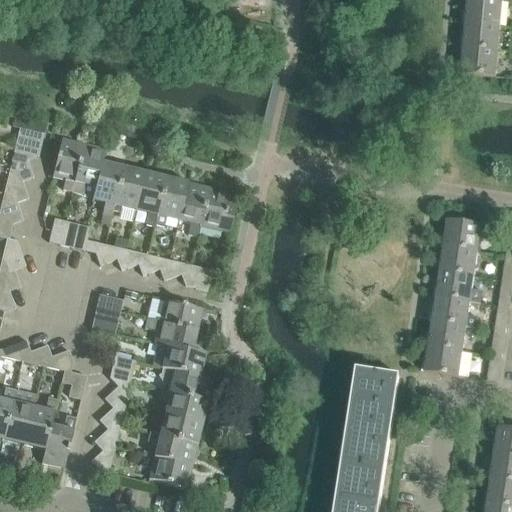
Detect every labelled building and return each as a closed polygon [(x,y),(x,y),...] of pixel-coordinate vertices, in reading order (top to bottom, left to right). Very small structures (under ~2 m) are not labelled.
[(503,4),(468,1),(466,26),(501,29),(503,4)] [(463,51),(499,54),(501,29),(466,26),(463,51)] [(461,77),(497,80),(499,54),(463,51),(461,77)] [(13,121),(11,130),(18,132),(18,131),(42,137),(44,129),(13,121)] [(23,155),(25,162),(37,157),(42,137),(18,131),(18,132),(13,153),(23,155)] [(60,141),(51,180),(73,185),(82,147),(60,141)] [(90,203),(91,203),(104,152),(82,147),(73,185),(71,195),(90,200),(90,203)] [(110,218),(112,208),(122,169),(102,164),(105,152),(104,152),(91,203),(103,206),(100,216),(110,218)] [(17,176),(20,183),(31,179),(25,162),(23,155),(13,153),(8,174),(17,176)] [(112,208),(134,213),(143,174),(122,169),(112,208)] [(12,198),(15,204),(26,200),(20,183),(17,176),(8,174),(3,195),(12,198)] [(152,230),(155,219),(165,179),(143,174),(134,213),(146,216),(143,228),(152,230)] [(165,221),(176,224),(186,184),(165,179),(155,219),(153,226),(163,229),(165,221)] [(197,230),(198,229),(207,190),(186,184),(176,224),(190,227),(187,237),(195,239),(197,230)] [(207,190),(198,229),(197,230),(227,238),(235,207),(227,205),(229,195),(207,190)] [(0,217),(7,219),(11,226),(21,222),(15,204),(12,198),(3,195),(0,206),(0,217)] [(0,239),(7,241),(11,226),(7,219),(0,217),(0,239)] [(52,221),(47,245),(58,248),(63,224),(52,221)] [(58,248),(70,251),(76,227),(63,224),(58,248)] [(482,229),(448,224),(444,249),(478,255),(482,229)] [(76,227),(70,251),(82,254),(87,230),(76,227)] [(0,262),(9,265),(12,272),(23,268),(15,243),(7,241),(5,241),(0,262)] [(97,268),(115,262),(123,259),(124,253),(96,246),(93,257),(97,268)] [(444,249),(440,274),(474,279),(478,255),(444,249)] [(119,272),(136,266),(144,264),(145,258),(124,253),(123,259),(115,262),(119,272)] [(140,278),(158,272),(166,269),(167,263),(145,258),(144,264),(136,266),(140,278)] [(511,259),(506,259),(502,283),(511,285),(511,259)] [(0,285),(4,286),(7,293),(18,289),(12,272),(9,265),(0,262),(0,285)] [(162,283),(179,277),(187,274),(188,268),(167,263),(166,269),(158,272),(162,283)] [(183,288),(206,293),(210,273),(188,268),(187,274),(179,277),(183,288)] [(440,274),(437,299),(471,304),(474,279),(440,274)] [(510,310),(511,296),(511,285),(502,283),(498,308),(510,310)] [(0,307),(2,314),(13,311),(7,293),(4,286),(0,285),(0,307)] [(95,309),(119,315),(122,302),(98,296),(95,309)] [(433,323),(467,329),(475,330),(477,320),(468,319),(471,304),(437,299),(433,323)] [(162,301),(157,324),(196,333),(201,311),(162,301)] [(510,310),(498,308),(494,333),(506,335),(510,310)] [(95,309),(92,320),(116,326),(119,315),(95,309)] [(92,320),(89,332),(113,338),(116,326),(92,320)] [(191,353),(196,333),(157,324),(146,321),(143,332),(155,334),(152,345),(204,357),(205,356),(191,353)] [(433,323),(429,348),(463,353),(467,329),(433,323)] [(506,335),(494,333),(490,358),(502,359),(506,335)] [(22,356),(29,354),(24,342),(0,352),(0,351),(0,358),(20,363),(22,356)] [(200,377),(204,357),(152,345),(152,346),(164,349),(162,361),(152,359),(150,367),(212,382),(212,380),(200,377)] [(43,362),(50,359),(45,347),(29,354),(22,356),(20,363),(41,368),(43,362)] [(429,348),(425,374),(468,380),(472,355),(463,353),(429,348)] [(63,373),(69,374),(71,365),(67,353),(50,359),(43,362),(41,368),(63,373)] [(123,383),(129,385),(134,363),(113,358),(108,380),(116,389),(123,383)] [(502,359),(490,358),(486,383),(498,384),(502,359)] [(207,403),(212,382),(150,367),(149,371),(155,373),(156,380),(162,386),(161,392),(207,403)] [(357,371),(344,457),(387,463),(400,378),(357,371)] [(67,399),(79,402),(85,378),(69,374),(63,373),(61,385),(70,387),(67,399)] [(118,405),(124,406),(129,385),(123,383),(116,389),(103,401),(111,411),(118,405)] [(1,401),(0,401),(0,442),(1,443),(13,392),(4,390),(1,401)] [(13,392),(1,443),(22,448),(32,409),(34,397),(13,392)] [(162,415),(202,424),(207,403),(161,392),(158,392),(156,403),(164,405),(162,415)] [(32,409),(22,448),(43,453),(40,466),(41,466),(56,402),(47,400),(44,411),(32,409)] [(112,426),(118,427),(124,406),(118,405),(111,411),(98,422),(106,432),(112,426)] [(53,414),(41,466),(63,471),(75,420),(65,418),(62,429),(51,427),(54,414),(53,414)] [(162,415),(157,437),(197,446),(202,424),(162,415)] [(107,447),(113,449),(118,427),(112,426),(106,432),(93,444),(101,454),(107,447)] [(511,432),(498,431),(494,456),(511,458),(511,432)] [(197,446),(157,437),(147,434),(146,444),(155,447),(152,458),(191,467),(197,446)] [(98,473),(107,475),(113,449),(107,447),(101,454),(90,464),(98,473)] [(511,458),(494,456),(490,481),(511,484),(511,458)] [(379,511),(387,463),(344,457),(335,511),(379,511)] [(191,467),(152,458),(147,480),(186,489),(191,467)] [(511,484),(490,481),(486,506),(511,509),(511,484)]
